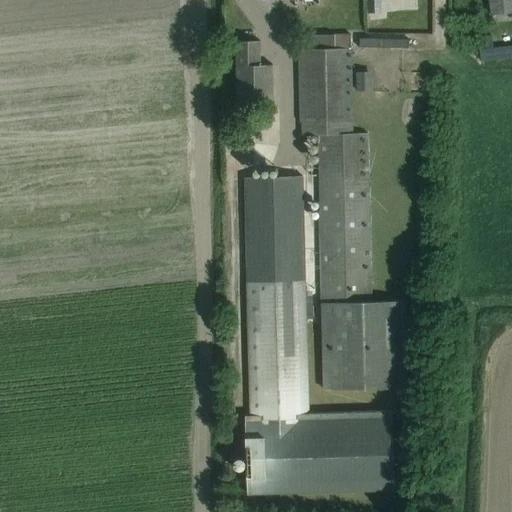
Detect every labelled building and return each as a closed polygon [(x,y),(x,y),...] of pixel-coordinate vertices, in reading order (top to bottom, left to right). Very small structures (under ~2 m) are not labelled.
[(380,0),(366,0),(366,12),(381,12),(380,0)] [(511,0),(488,0),(491,15),(511,12),(511,0)] [(307,49),(298,49),(299,135),(318,135),(322,388),(407,387),(405,301),(372,302),(369,133),(352,133),(350,35),(307,36),(307,49)] [(272,64),(261,64),(260,41),(236,42),(238,102),(273,101),(272,64)] [(302,176),(243,177),(250,415),(245,415),(247,494),(394,491),(392,411),(309,414),(302,176)]
